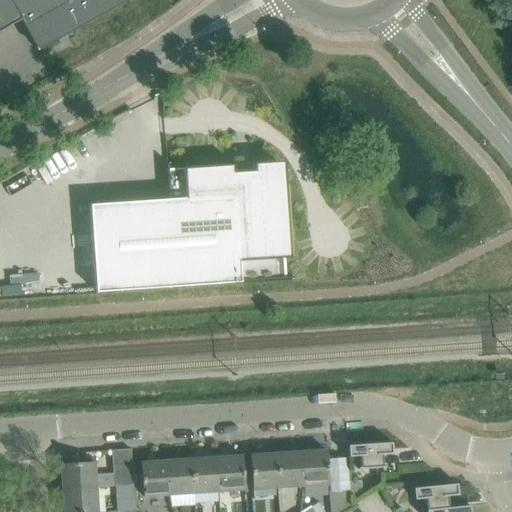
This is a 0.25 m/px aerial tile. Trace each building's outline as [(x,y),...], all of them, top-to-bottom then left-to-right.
[(0,0),(0,31),(20,20),(38,51),(57,40),(59,44),(68,39),(66,35),(128,0),(0,0)] [(167,200),(89,205),(95,293),(239,283),(239,282),(291,279),(291,277),(284,277),(282,259),(290,258),(285,183),(277,183),(276,162),(253,163),(254,171),(234,172),(233,165),(168,169),(167,163),(166,163),(167,200)] [(19,284),(9,284),(0,285),(0,286),(1,295),(20,294),(19,284)] [(357,470),(385,468),(384,466),(382,466),(382,455),(392,454),(391,443),(347,446),(348,457),(359,456),(360,468),(357,468),(357,470)] [(326,451),(300,452),(303,486),(328,484),(326,451)] [(300,452),(275,454),(277,488),(303,486),(300,452)] [(277,488),(275,454),(249,456),(252,489),(277,488)] [(241,456),(217,458),(219,491),(244,489),(241,456)] [(217,458),(192,460),(194,492),(219,491),(217,458)] [(192,460),(166,461),(168,494),(194,492),(192,460)] [(166,461),(140,463),(142,496),(168,494),(166,461)] [(60,465),(62,489),(95,488),(93,462),(60,465)] [(132,464),(113,465),(115,487),(134,485),(132,464)] [(348,482),(349,491),(349,496),(361,490),(360,481),(348,482)] [(425,499),(426,510),(449,507),(448,495),(458,494),(457,484),(413,488),(414,500),(425,499)] [(134,485),(115,487),(116,499),(134,497),(134,485)] [(96,511),(95,488),(62,489),(63,511),(96,511)] [(328,492),(329,511),(337,511),(349,505),(349,496),(349,491),(328,492)] [(134,497),(116,499),(117,511),(135,510),(134,497)]
